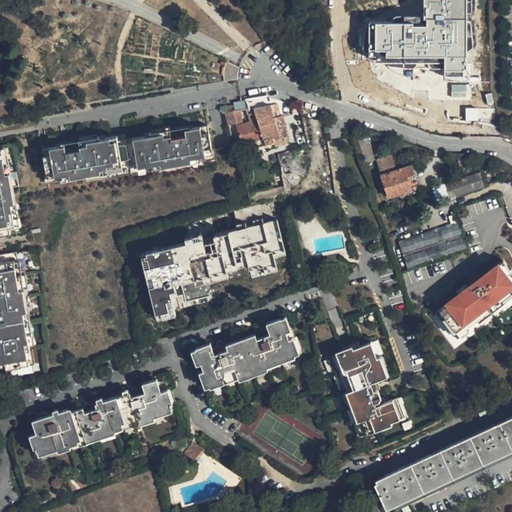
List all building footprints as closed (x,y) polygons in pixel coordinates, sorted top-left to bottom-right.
[(422,0),(422,28),(373,26),(374,50),(389,52),(387,58),(444,58),(445,75),(468,73),(468,0),(422,0)] [(239,80),(240,70),(226,63),(222,73),(225,83),(239,80)] [(451,85),(451,97),(467,97),(467,85),(451,85)] [(275,121),(274,117),(270,104),(253,108),(256,121),(257,126),(275,121)] [(466,120),(478,120),(477,109),(465,109),(466,120)] [(233,110),(223,112),(227,125),(237,122),(233,110)] [(274,117),(275,121),(280,135),(287,133),(281,116),(274,117)] [(237,126),(242,144),(253,141),(256,147),(262,145),(257,126),(256,121),(237,126)] [(262,145),(274,142),(274,136),(280,135),(275,121),(257,126),(262,145)] [(186,125),(187,133),(194,131),(193,128),(193,123),(186,125)] [(146,137),(127,140),(119,142),(118,136),(106,138),(81,144),(69,146),(70,152),(67,152),(66,150),(60,151),(59,148),(44,150),(48,173),(49,180),(71,175),(72,179),(87,176),(102,173),(102,170),(124,166),(123,160),(130,159),(131,164),(139,163),(140,168),(162,164),(162,168),(193,162),(192,158),(214,154),(213,148),(209,125),(193,128),(194,131),(187,133),(188,135),(184,136),(183,130),(172,132),(146,137)] [(146,137),(172,132),(171,127),(152,131),(153,133),(145,134),(146,137)] [(80,139),(81,144),(106,138),(106,136),(99,137),(98,135),(80,139)] [(139,163),(131,164),(130,159),(123,160),(124,166),(102,170),(102,173),(87,176),(89,188),(219,164),(216,147),(213,148),(214,154),(192,158),(193,162),(162,168),(162,164),(140,168),(139,163)] [(11,174),(14,189),(20,188),(13,148),(0,150),(0,153),(4,152),(8,175),(11,174)] [(0,236),(13,234),(12,229),(12,227),(17,226),(13,205),(17,205),(14,189),(11,174),(8,175),(4,152),(0,153),(0,236)] [(375,161),(378,175),(395,169),(391,154),(375,159),(374,159),(375,161)] [(386,195),(407,189),(403,177),(411,174),(408,166),(395,169),(378,175),(386,195)] [(478,172),(442,184),(446,198),(447,198),(482,187),(478,172)] [(72,180),(71,175),(49,180),(48,173),(45,174),(47,185),(72,180)] [(17,205),(13,205),(17,226),(12,227),(12,229),(23,227),(18,204),(17,205)] [(184,249),(142,261),(157,321),(173,317),(175,305),(210,298),(210,280),(226,280),(227,272),(251,267),(250,279),(280,272),(276,259),(283,256),(276,220),(206,241),(204,233),(180,240),(184,249)] [(465,251),(456,223),(396,242),(405,269),(465,251)] [(29,351),(32,351),(27,320),(26,313),(29,312),(22,274),(19,275),(16,264),(20,263),(18,252),(0,255),(0,363),(0,364),(8,363),(9,369),(11,368),(13,377),(37,372),(35,361),(31,362),(29,351)] [(511,290),(511,289),(511,273),(502,261),(439,310),(456,333),(465,326),(466,328),(478,319),(476,317),(499,299),(501,301),(511,292),(511,290)] [(22,263),(20,263),(16,264),(19,275),(22,274),(29,312),(26,313),(32,351),(29,351),(31,362),(35,361),(36,361),(34,350),(38,350),(33,319),(36,319),(29,273),(24,274),(22,263)] [(213,342),(198,348),(203,362),(211,384),(240,373),(241,376),(269,365),(268,363),(296,353),(284,317),(268,323),(272,333),(259,338),(258,335),(230,346),(231,348),(217,353),(213,342)] [(359,422),(364,436),(392,424),(391,421),(400,417),(392,398),(385,400),(382,395),(380,396),(378,389),(373,388),(370,381),(376,379),(384,376),(370,341),(329,357),(342,394),(339,395),(351,425),(359,422)] [(71,410),(35,423),(40,437),(45,453),(59,448),(60,450),(73,446),(72,444),(81,441),(82,443),(126,427),(126,425),(133,422),(134,425),(157,416),(156,414),(170,410),(164,392),(160,379),(144,385),(146,388),(147,393),(134,397),(133,393),(98,406),(100,410),(87,414),(86,410),(72,414),(71,410)] [(373,388),(378,389),(379,386),(376,379),(370,381),(373,388)] [(135,389),(133,393),(134,397),(147,393),(146,388),(138,391),(135,389)] [(164,392),(170,410),(178,410),(171,390),(164,392)] [(100,410),(98,406),(91,408),(88,406),(86,410),(87,414),(100,410)] [(156,414),(157,416),(157,418),(178,410),(170,410),(156,414)] [(157,416),(134,425),(135,427),(135,429),(158,421),(157,418),(157,416)] [(511,450),(511,416),(386,475),(387,478),(375,484),(386,509),(511,450)] [(126,427),(82,443),(82,446),(83,447),(128,432),(128,430),(126,427)] [(59,448),(45,453),(40,437),(32,439),(39,459),(60,452),(60,450),(59,448)] [(194,461),(203,449),(192,442),(184,454),(194,461)] [(73,446),(60,450),(60,452),(61,455),(74,450),(74,448),(73,446)]
